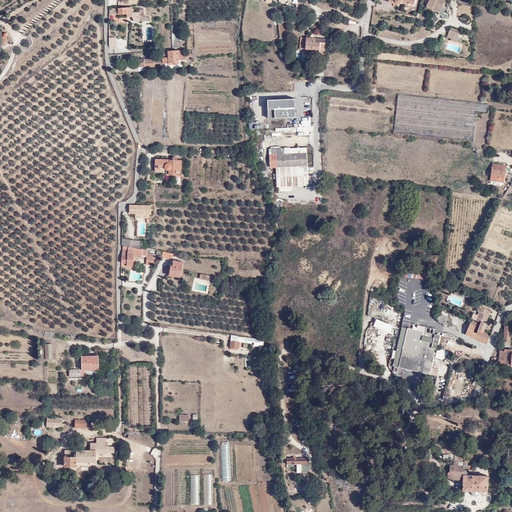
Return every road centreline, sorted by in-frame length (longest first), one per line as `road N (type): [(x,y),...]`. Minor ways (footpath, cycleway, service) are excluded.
road 1 (unclassified): [(120,323),(120,209),(136,195),(139,151),(106,57),(106,0)]
road 2 (unclassified): [(511,305),(485,347),(479,391),(461,400),(424,405),(384,375),(287,350)]
road 3 (residential): [(317,166),(318,88),(352,87),(363,76),(369,0)]
